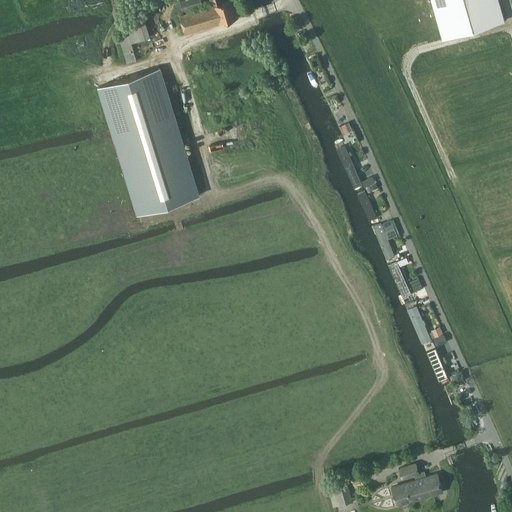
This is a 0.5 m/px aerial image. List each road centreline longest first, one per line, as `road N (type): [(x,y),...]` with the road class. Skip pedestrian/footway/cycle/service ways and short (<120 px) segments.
road 1 (track): [(330,511),(321,456),(385,363),(289,178),(209,200),(188,91),(172,56)]
road 2 (unclassified): [(511,478),(295,0)]
road 3 (track): [(503,284),(405,63),(410,54),(511,25)]
